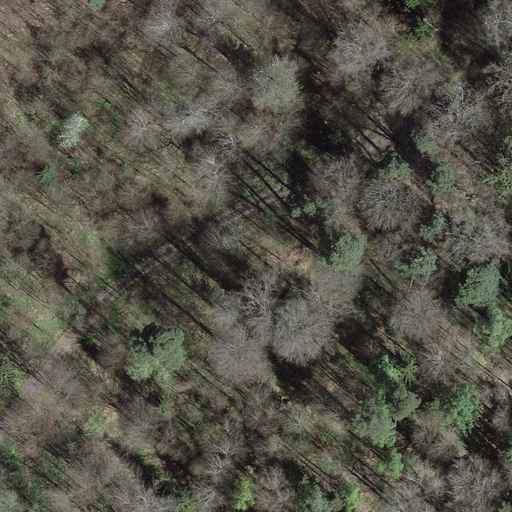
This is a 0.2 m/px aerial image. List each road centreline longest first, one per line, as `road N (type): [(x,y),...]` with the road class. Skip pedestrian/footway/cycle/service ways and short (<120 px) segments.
road 1 (track): [(511,67),(148,263),(93,309)]
road 2 (track): [(0,434),(93,309)]
